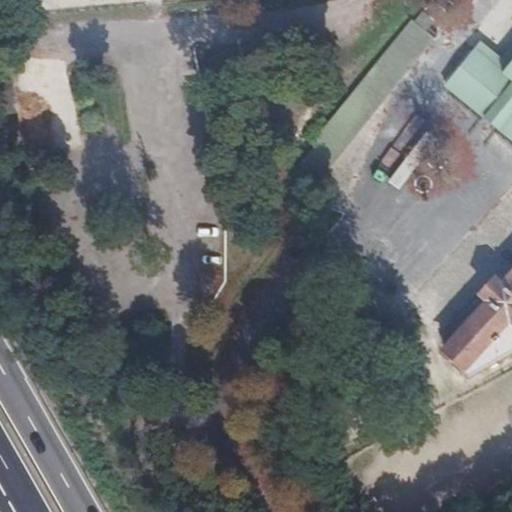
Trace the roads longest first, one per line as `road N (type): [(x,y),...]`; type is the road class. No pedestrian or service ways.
road 1 (track): [(147,37),(317,23),(352,0)]
road 2 (trunk): [(79,511),(0,373)]
